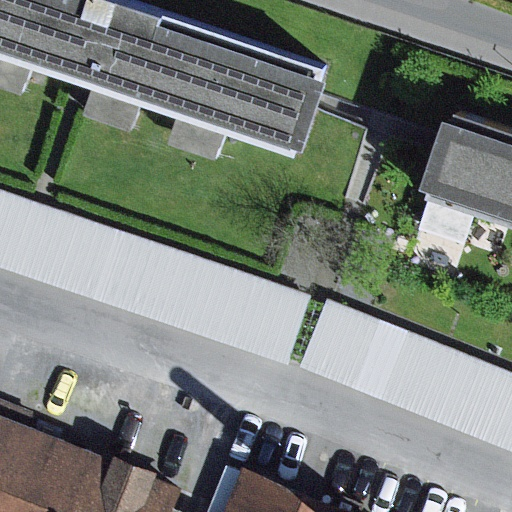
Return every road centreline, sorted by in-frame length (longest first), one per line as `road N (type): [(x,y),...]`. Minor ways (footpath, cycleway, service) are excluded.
road 1 (residential): [(511,491),(0,302)]
road 2 (residential): [(379,0),(511,45)]
